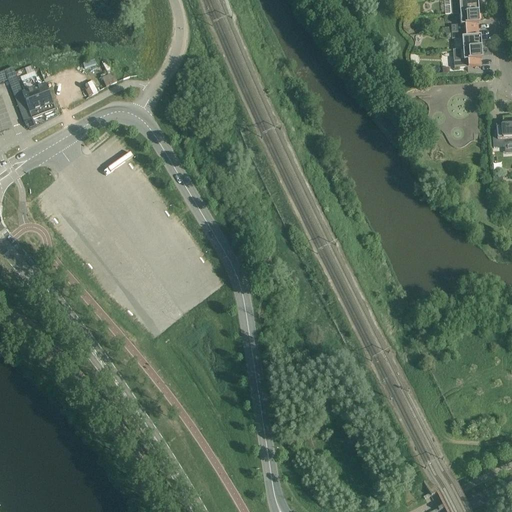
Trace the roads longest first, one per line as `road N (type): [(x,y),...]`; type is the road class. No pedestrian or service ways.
road 1 (tertiary): [(138,118),(239,282),(269,467)]
road 2 (unclassified): [(178,511),(95,387),(0,304)]
road 3 (secondary): [(128,399),(0,225)]
road 4 (secondary): [(0,247),(128,399)]
road 5 (secondary): [(128,399),(201,511)]
road 6 (unclassified): [(138,118),(179,47),(174,0)]
road 7 (tertiary): [(26,160),(107,114),(138,118)]
